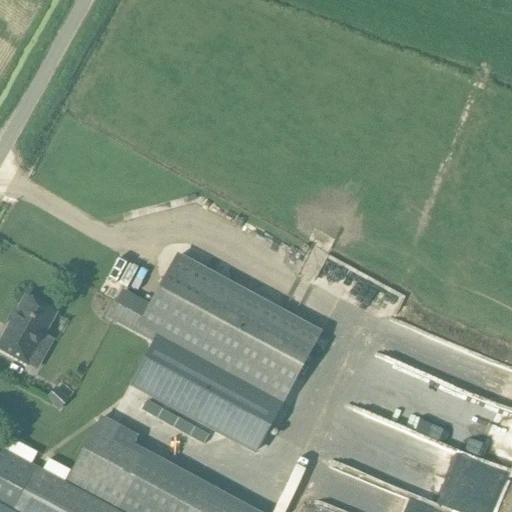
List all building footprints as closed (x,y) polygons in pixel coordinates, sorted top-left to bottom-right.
[(182,255),(155,306),(127,291),(113,317),(156,340),(131,384),(259,453),(324,332),(182,255)] [(340,280),(347,282),(348,281),(338,279),(343,262),(323,256),(315,285),(337,292),(340,280)] [(56,314),(26,297),(17,313),(18,314),(12,324),(11,324),(0,343),(0,351),(27,366),(35,351),(34,350),(43,335),(44,336),(56,314)] [(377,360),(501,403),(511,370),(511,364),(390,322),(377,360)] [(59,411),(66,403),(55,393),(48,402),(59,411)] [(101,418),(66,483),(103,503),(138,438),(101,418)] [(112,511),(0,452),(0,508),(7,511),(112,511)]
